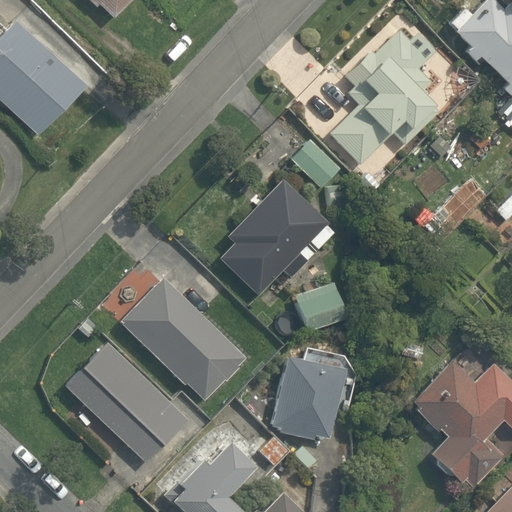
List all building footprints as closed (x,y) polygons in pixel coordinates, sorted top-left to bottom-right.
[(87,0),(104,14),(116,0),(87,0)] [(472,0),(463,11),(451,0),(433,21),(461,47),(511,92),(511,9),(501,0),(472,0)] [(427,50),(393,16),(344,67),(362,84),(346,101),(352,107),(324,136),(353,165),(378,139),(385,132),(397,144),(432,108),(413,90),(425,78),(412,65),(427,50)] [(6,18),(0,23),(0,105),(27,133),(73,86),(6,18)] [(334,166),(300,132),(278,153),(312,187),(334,166)] [(274,176),(219,230),(226,237),(211,251),(221,261),(218,264),(248,294),(274,269),(280,275),(327,230),(274,176)] [(511,210),(511,182),(487,208),(501,222),(511,210)] [(241,358),(154,276),(112,320),(199,403),(241,358)] [(336,315),(325,282),(288,295),(299,327),(336,315)] [(180,415),(94,339),(56,381),(141,457),(180,415)] [(263,427),(274,428),(274,433),(305,438),(306,433),(320,435),(331,359),(275,350),(263,427)] [(497,419),(508,430),(511,430),(511,387),(486,363),(468,382),(444,360),(405,401),(441,436),(424,454),(455,483),(458,479),(467,486),(497,455),(479,438),(497,419)] [(239,463),(212,438),(193,458),(188,454),(151,494),(171,511),(223,511),(229,507),(213,492),(239,463)] [(511,511),(511,478),(480,511),(511,511)] [(284,511),(255,482),(232,504),(240,511),(239,511),(284,511)]
